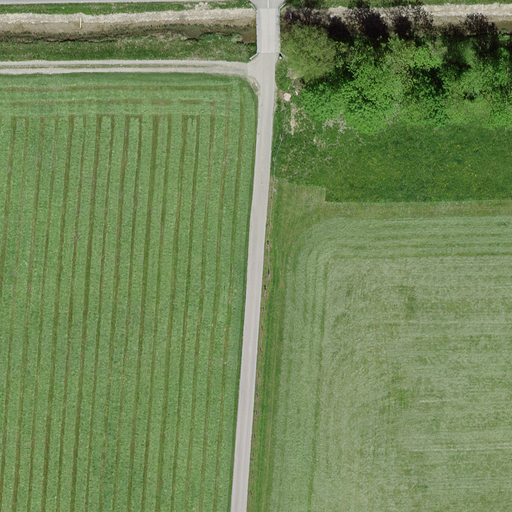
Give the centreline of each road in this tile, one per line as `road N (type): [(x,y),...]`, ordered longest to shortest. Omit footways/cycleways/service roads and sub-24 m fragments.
road 1 (track): [(239,511),(267,71)]
road 2 (track): [(267,71),(0,68)]
